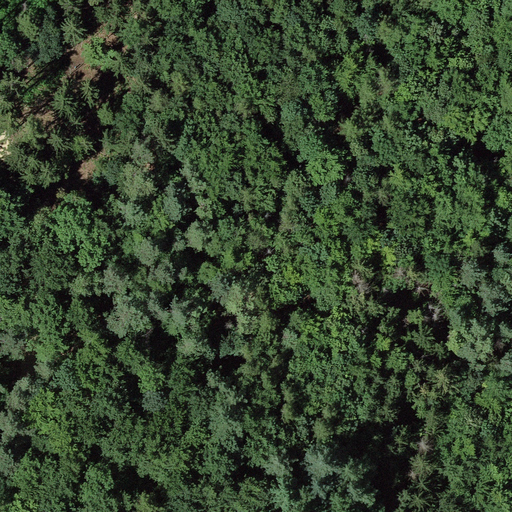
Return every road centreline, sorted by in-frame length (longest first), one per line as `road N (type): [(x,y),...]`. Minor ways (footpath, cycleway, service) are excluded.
road 1 (track): [(124,0),(113,185),(97,279),(72,363),(26,449)]
road 2 (track): [(0,154),(14,209),(25,359),(26,449),(8,511)]
